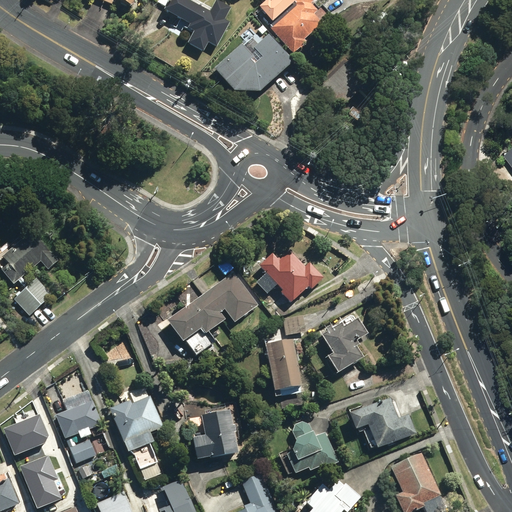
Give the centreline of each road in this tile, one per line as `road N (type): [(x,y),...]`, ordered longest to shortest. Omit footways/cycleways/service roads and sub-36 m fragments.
road 1 (secondary): [(511,500),(476,460),(407,296),(360,229)]
road 2 (secondary): [(511,453),(436,269),(425,219)]
road 3 (residential): [(511,277),(483,231),(468,166),(479,108),(511,62)]
road 4 (residential): [(0,378),(144,269),(166,230)]
road 5 (secondary): [(0,144),(37,153),(166,230)]
road 6 (secondary): [(0,5),(136,89)]
road 7 (secondary): [(421,132),(465,0)]
road 8 (secondary): [(136,89),(257,152)]
road 9 (secondary): [(305,186),(375,177),(421,132)]
road 10 (secondary): [(239,165),(136,89)]
road 11 (secondary): [(305,186),(425,219)]
